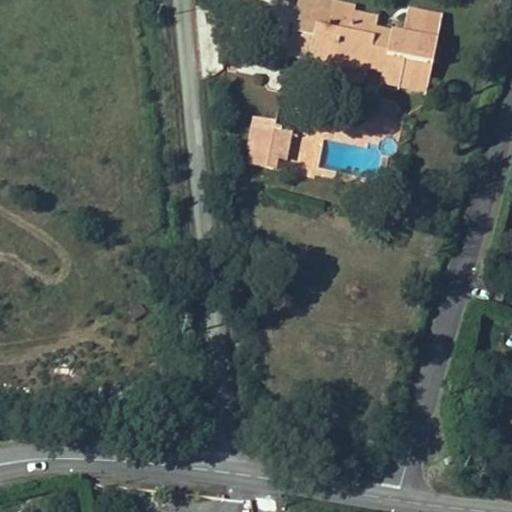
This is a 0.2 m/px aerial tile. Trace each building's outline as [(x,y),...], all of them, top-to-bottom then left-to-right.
[(334,66),(335,60),(386,68),(384,82),(423,88),(426,66),(434,67),(438,42),(423,39),(426,16),(404,13),(401,37),(373,33),(375,22),(355,19),(357,10),(303,2),(299,28),(292,27),(290,40),(313,44),(310,63),(334,66)] [(442,18),(426,16),(423,39),(438,42),(442,18)] [(313,44),(290,40),(287,59),(310,63),(313,44)] [(431,89),(434,67),(426,66),(423,88),(431,89)] [(259,124),(258,130),(281,134),(282,128),(259,124)] [(298,131),(282,128),(281,134),(277,157),(283,158),(293,160),(298,131)] [(258,130),(254,153),(260,154),(258,167),(280,171),(283,158),(277,157),(281,134),(258,130)]
